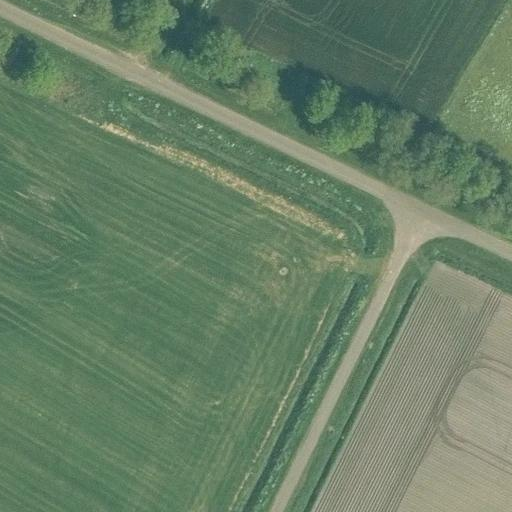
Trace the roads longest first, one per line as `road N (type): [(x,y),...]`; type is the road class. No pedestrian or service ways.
road 1 (unclassified): [(424,210),(0,8)]
road 2 (unclassified): [(276,511),(424,210)]
